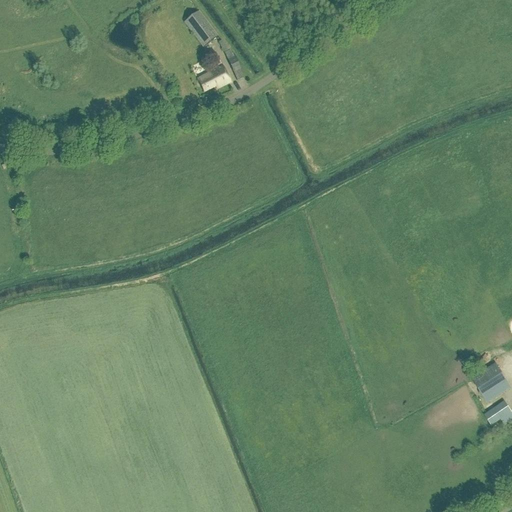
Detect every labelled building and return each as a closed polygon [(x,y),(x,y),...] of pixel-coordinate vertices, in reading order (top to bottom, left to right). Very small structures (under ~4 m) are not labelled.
[(218,37),(198,12),(183,23),(202,49),(218,37)] [(176,25),(170,29),(185,54),(192,50),(176,25)] [(224,54),(236,81),(244,77),(234,56),(232,56),(229,51),(224,54)] [(216,89),(230,83),(223,67),(197,80),(203,93),(215,87),(216,89)] [(508,384),(505,379),(496,365),(480,375),(489,390),(492,394),(508,384)] [(490,412),(484,416),(491,427),(499,421),(501,424),(511,416),(511,414),(500,396),(486,405),(490,412)]
